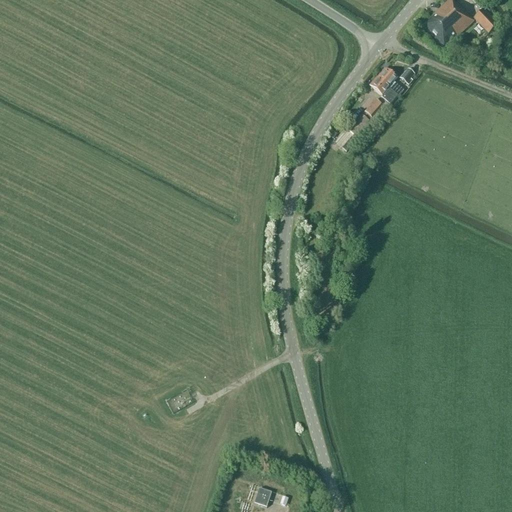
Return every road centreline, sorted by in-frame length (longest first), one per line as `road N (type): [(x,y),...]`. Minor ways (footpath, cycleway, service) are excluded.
road 1 (tertiary): [(338,511),(287,329),(282,253),(308,151),(378,47)]
road 2 (track): [(384,40),(511,97)]
